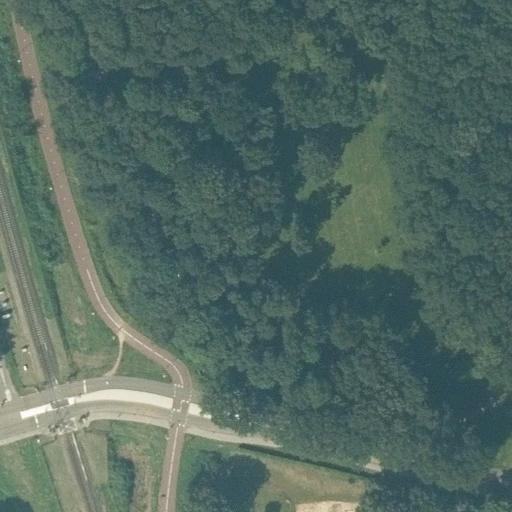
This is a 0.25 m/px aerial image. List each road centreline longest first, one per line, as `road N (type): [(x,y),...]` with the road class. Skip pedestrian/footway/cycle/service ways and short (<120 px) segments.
road 1 (tertiary): [(264,424),(216,401),(114,382),(0,410)]
road 2 (tertiary): [(0,432),(107,405),(215,425),(264,424)]
road 3 (tertiary): [(511,479),(264,424)]
